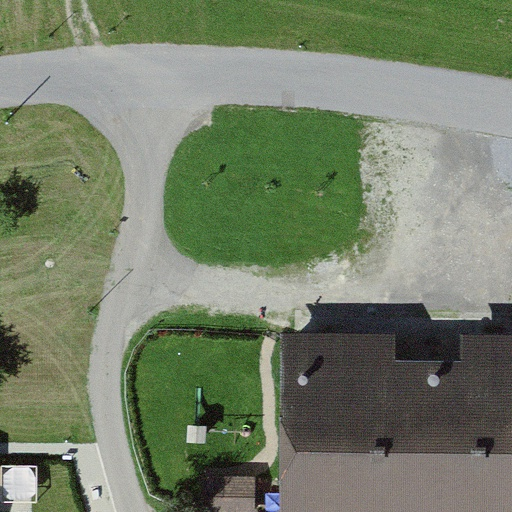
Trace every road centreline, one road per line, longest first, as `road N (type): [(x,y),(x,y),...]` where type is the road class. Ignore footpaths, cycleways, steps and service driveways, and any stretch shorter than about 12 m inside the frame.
road 1 (residential): [(144,69),(148,194),(101,392),(129,511)]
road 2 (residential): [(144,69),(398,89),(511,111)]
road 3 (residential): [(0,83),(144,69)]
